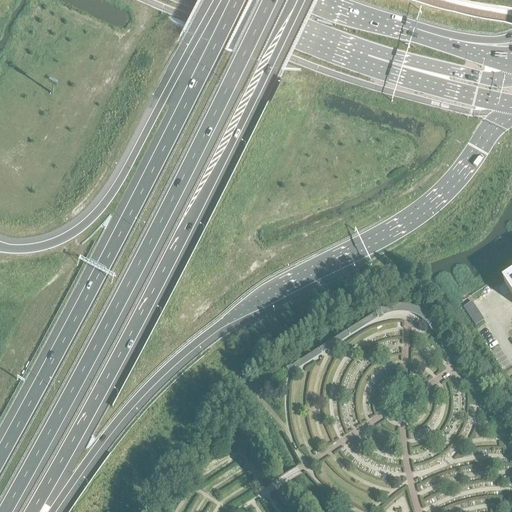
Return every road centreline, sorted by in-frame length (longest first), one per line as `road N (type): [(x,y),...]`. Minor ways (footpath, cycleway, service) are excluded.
road 1 (motorway): [(51,511),(105,435),(176,359),(224,320),(432,202),(511,110)]
road 2 (motorway): [(31,511),(303,0)]
road 3 (motorway): [(5,511),(270,0)]
road 4 (motorway): [(236,0),(0,458)]
road 5 (motorway): [(215,0),(101,208),(60,241),(0,247)]
road 6 (trunk): [(203,0),(401,73)]
road 7 (trunk): [(428,40),(312,0)]
